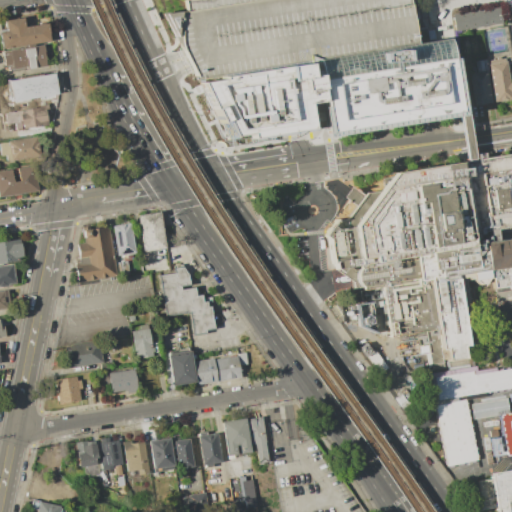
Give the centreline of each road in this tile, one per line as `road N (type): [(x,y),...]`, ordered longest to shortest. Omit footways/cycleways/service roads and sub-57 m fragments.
road 1 (residential): [(307,384),(13,431)]
road 2 (secondary): [(169,187),(307,384)]
road 3 (tertiary): [(0,495),(45,275)]
road 4 (secondary): [(423,479),(298,303)]
road 5 (secondary): [(70,0),(111,92),(169,187)]
road 6 (residential): [(67,0),(71,96),(54,210)]
road 7 (secondary): [(307,384),(397,511)]
road 8 (tertiary): [(311,169),(446,142)]
